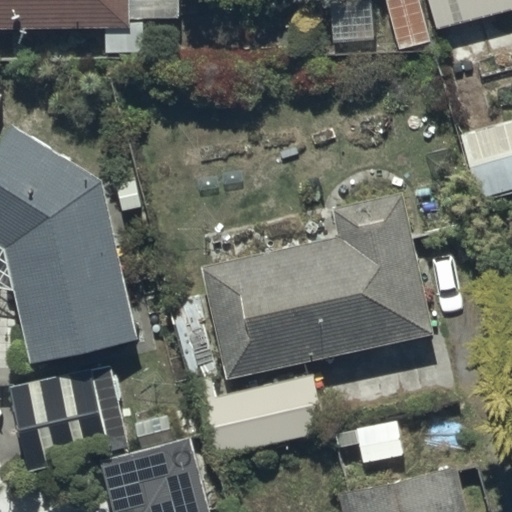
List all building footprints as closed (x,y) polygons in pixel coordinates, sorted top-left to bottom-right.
[(0,0),(0,29),(129,22),(129,15),(178,12),(176,0),(0,0)] [(511,4),(511,0),(428,0),(448,68),(511,49),(511,40),(503,7),(511,4)] [(511,115),(499,120),(486,78),(446,90),(478,196),(511,185),(511,115)] [(98,172),(11,118),(0,135),(0,244),(4,247),(32,360),(137,334),(98,172)] [(336,228),(199,261),(227,377),(432,328),(399,190),(331,206),(336,228)] [(111,365),(9,387),(25,464),(128,442),(111,365)] [(317,368),(200,395),(214,456),(331,429),(317,368)] [(113,511),(204,511),(184,436),(99,459),(113,511)] [(473,511),(463,467),(339,495),(343,511),(473,511)] [(281,485),(278,488),(277,490),(276,492),(275,494),(275,496),(274,498),(274,500),(274,502),(274,504),(274,506),(275,508),(275,510),(276,511),(319,511),(320,511),(320,510),(321,508),(322,506),(322,504),(322,501),(322,499),(321,497),(321,495),(320,493),(319,491),(318,490),(317,488),(316,486),(315,485),(313,483),(311,482),(310,481),(308,480),(306,479),(304,479),(302,478),(300,478),(297,478),(295,478),(293,478),(291,479),(289,479),(287,480),(286,481),(284,482),(282,484),(281,485)]
